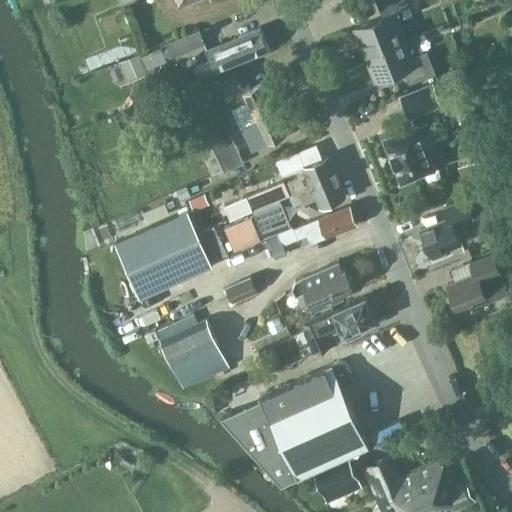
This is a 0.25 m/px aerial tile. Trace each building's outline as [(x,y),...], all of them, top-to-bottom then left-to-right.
[(412,14),(406,0),(375,0),(382,16),(352,28),(363,55),(406,38),(399,19),(412,14)] [(192,66),(197,78),(269,50),(260,28),(206,49),(210,59),(192,66)] [(167,60),(167,58),(205,43),(200,31),(140,55),(139,52),(110,64),(114,72),(122,68),(126,78),(147,70),(146,68),(167,60)] [(409,84),(436,73),(427,51),(414,56),(406,38),(363,55),(374,82),(404,70),(409,84)] [(89,69),(137,51),(132,39),(85,57),(89,69)] [(465,74),(461,65),(437,75),(440,83),(465,74)] [(251,151),(286,135),(261,84),(249,89),(247,84),(242,86),(236,76),(213,86),(218,97),(227,94),(228,94),(231,93),(237,105),(231,108),(251,151)] [(409,117),(442,104),(433,81),(399,94),(409,117)] [(467,104),(453,110),(458,123),(472,117),(467,104)] [(145,111),(136,115),(140,126),(150,122),(145,111)] [(381,136),(400,182),(436,168),(423,136),(431,133),(427,121),(419,124),(417,121),(381,136)] [(224,171),(244,162),(231,135),(211,144),(211,146),(200,152),(211,175),(223,170),(224,171)] [(295,149),(275,156),(280,168),(299,160),(295,149)] [(469,158),(478,187),(493,182),(484,153),(469,158)] [(296,192),(337,175),(328,155),(302,166),(305,173),(287,181),(293,194),(296,192)] [(319,207),(345,196),(337,175),(296,192),(301,204),(315,198),(319,207)] [(243,197),(224,205),(230,219),(288,196),(290,195),(283,181),(243,197)] [(186,186),(176,190),(181,199),(191,195),(186,186)] [(462,243),(455,226),(455,225),(473,218),(475,222),(494,214),(485,190),(466,198),(466,199),(443,208),(447,219),(420,229),(431,255),(433,254),(435,257),(449,252),(448,248),(462,243)] [(194,212),(209,205),(204,194),(189,201),(194,212)] [(261,239),(291,227),(281,202),(251,214),(251,215),(225,226),(234,248),(260,238),(261,239)] [(306,235),(310,243),(357,224),(349,205),(293,228),(298,238),(306,235)] [(212,263),(186,208),(115,240),(141,296),(212,263)] [(214,226),(205,230),(212,243),(220,239),(214,226)] [(275,260),(286,255),(278,237),(268,241),(275,260)] [(475,304),(486,299),(487,302),(508,293),(493,254),(470,264),(473,274),(446,285),(456,310),(458,309),(460,314),(476,308),(475,304)] [(305,292),(313,310),(342,298),(340,291),(352,286),(345,268),(342,269),(338,262),(294,281),(291,288),(295,296),(305,292)] [(448,276),(467,273),(465,262),(446,265),(448,276)] [(258,291),(251,277),(250,276),(225,286),(231,302),(258,291)] [(332,310),(302,323),(314,351),(329,345),(346,338),(346,339),(361,332),(358,326),(374,319),(364,297),(332,310)] [(198,321),(197,321),(193,314),(155,331),(183,388),(230,366),(206,318),(198,321)] [(279,359),(263,366),(267,374),(282,367),(279,359)] [(251,401),(221,415),(282,482),(296,476),(313,469),(315,473),(348,458),(346,454),(368,444),(342,386),(348,383),(350,379),(351,374),(347,365),(343,362),(338,362),(333,364),(332,363),(266,392),(259,395),(260,397),(251,401)] [(490,464),(499,458),(489,442),(480,448),(490,464)] [(429,477),(423,464),(402,474),(392,452),(362,466),(381,511),(404,511),(403,509),(425,499),(418,482),(429,477)] [(448,511),(475,500),(464,476),(457,480),(451,467),(445,469),(440,457),(423,464),(429,477),(418,482),(425,499),(403,509),(404,511),(448,511)] [(348,458),(315,473),(324,492),(357,478),(348,458)]
